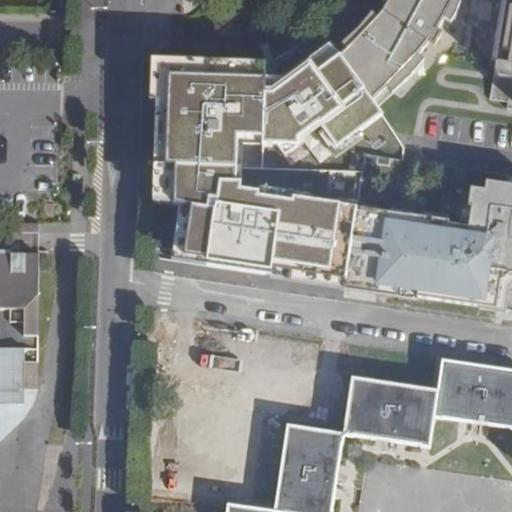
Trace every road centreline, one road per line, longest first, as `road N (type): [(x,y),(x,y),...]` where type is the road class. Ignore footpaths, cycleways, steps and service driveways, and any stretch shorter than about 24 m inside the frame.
road 1 (residential): [(116,279),(511,341)]
road 2 (residential): [(116,279),(126,0)]
road 3 (residential): [(108,511),(116,279)]
